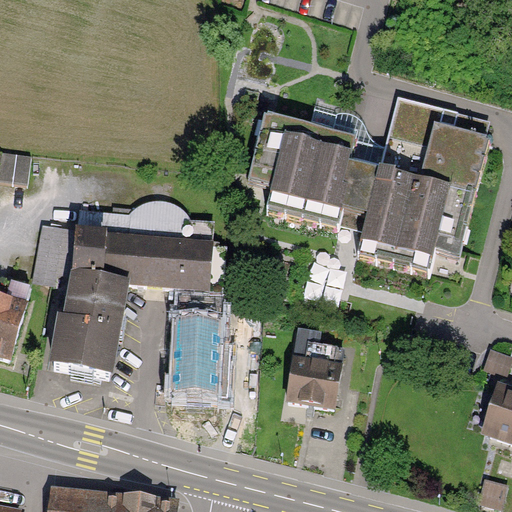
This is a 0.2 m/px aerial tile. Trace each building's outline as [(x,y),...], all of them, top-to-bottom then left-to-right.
[(481,150),(428,137),(414,191),(347,174),(354,146),(255,122),(238,189),(263,196),(259,211),(345,232),(340,252),(423,273),(429,249),(455,255),(481,150)] [(4,154),(3,181),(32,182),(33,155),(4,154)] [(105,238),(213,247),(215,225),(190,223),(183,214),(174,208),(164,205),(152,204),(142,208),(133,214),(129,218),(79,214),(78,233),(105,235),(105,238)] [(78,233),(74,232),(70,281),(131,292),(180,296),(209,298),(213,247),(105,238),(105,235),(78,233)] [(219,247),(213,247),(209,298),(223,298),(227,251),(219,250),(219,247)] [(123,338),(131,292),(70,281),(68,281),(61,325),(56,324),(47,371),(109,382),(117,337),(123,338)] [(0,362),(11,366),(31,296),(0,286),(0,362)] [(209,298),(180,296),(179,327),(221,329),(223,298),(209,298)] [(179,327),(177,327),(174,399),(218,401),(221,329),(179,327)] [(485,382),(506,389),(511,369),(511,357),(494,352),(485,382)] [(333,416),(339,374),(289,367),(284,409),(333,416)] [(511,452),(511,399),(490,392),(475,440),(511,452)] [(509,509),(510,483),(487,483),(487,508),(509,509)] [(175,511),(176,504),(50,495),(48,511),(175,511)]
